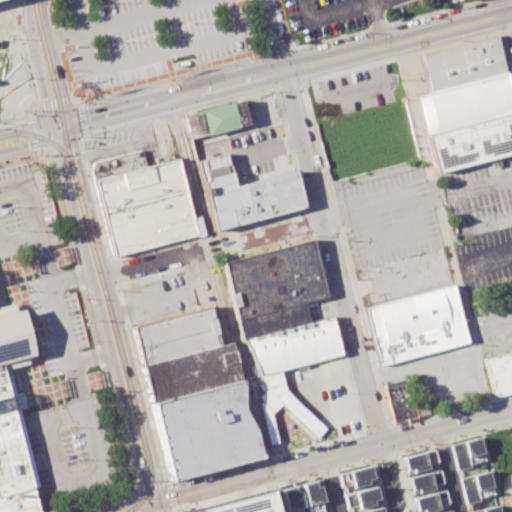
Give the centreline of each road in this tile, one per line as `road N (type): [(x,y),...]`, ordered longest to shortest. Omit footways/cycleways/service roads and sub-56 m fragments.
road 1 (residential): [(398,511),(283,67)]
road 2 (tertiary): [(155,501),(511,408)]
road 3 (tertiary): [(283,67),(511,9)]
road 4 (secondary): [(106,313),(155,501)]
road 5 (secondary): [(55,127),(106,313)]
road 6 (secondary): [(106,313),(106,277),(68,125)]
road 7 (secondary): [(27,0),(55,127)]
road 8 (secondary): [(68,125),(41,0)]
road 9 (tertiary): [(68,125),(187,93)]
